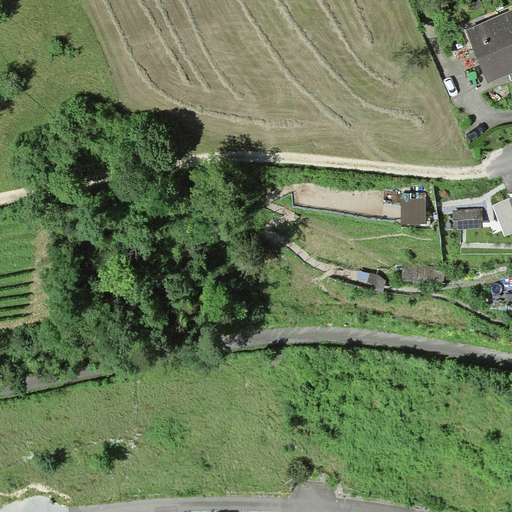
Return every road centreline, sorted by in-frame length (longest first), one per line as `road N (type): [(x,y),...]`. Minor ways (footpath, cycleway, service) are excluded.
road 1 (unclassified): [(0,389),(306,333),(511,360)]
road 2 (track): [(477,170),(263,157),(192,161),(0,200)]
road 3 (residential): [(361,511),(217,502),(93,511)]
